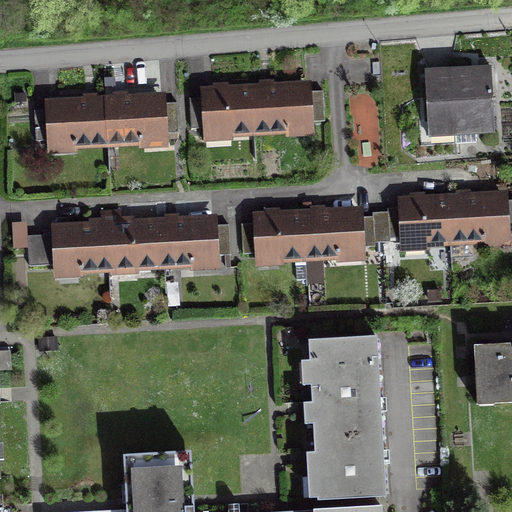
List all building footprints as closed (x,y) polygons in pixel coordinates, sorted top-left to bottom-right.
[(498,72),(433,76),(437,142),(502,139),(498,72)] [(316,88),(208,92),(210,142),(318,138),(316,88)] [(173,102),(52,106),(54,156),(175,152),(173,102)] [(511,197),(405,202),(407,252),(511,248),(511,197)] [(367,212),(259,216),(261,267),(369,263),(367,212)] [(222,223),(58,229),(59,279),(224,273),(222,223)] [(54,262),(53,225),(14,226),(15,246),(28,245),(28,263),(54,262)] [(395,501),(388,343),(316,347),(323,505),(395,501)] [(511,348),(480,350),(482,409),(511,407),(511,348)] [(6,376),(0,376),(0,484),(8,484),(6,376)] [(395,511),(395,509),(317,511),(204,511),(203,456),(127,459),(129,511),(104,511),(395,511)] [(12,511),(12,501),(0,501),(0,511),(12,511)]
